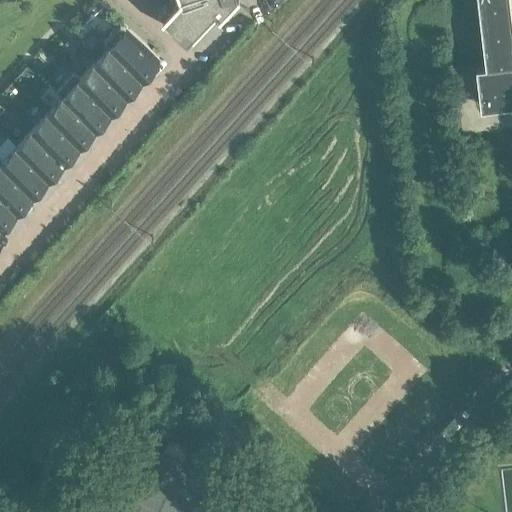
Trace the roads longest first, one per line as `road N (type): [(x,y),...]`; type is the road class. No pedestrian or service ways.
road 1 (residential): [(127,0),(189,60),(0,274)]
road 2 (unclassified): [(381,511),(511,375)]
